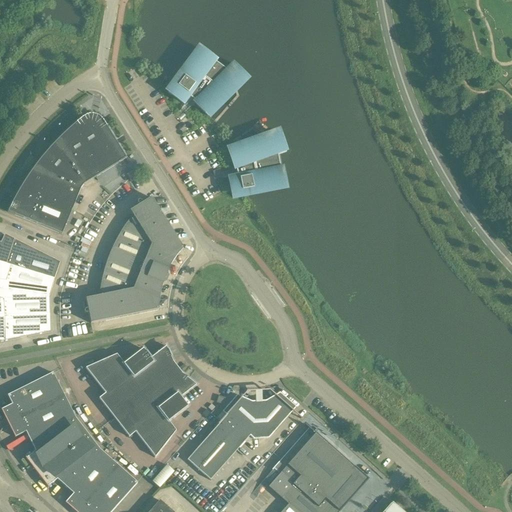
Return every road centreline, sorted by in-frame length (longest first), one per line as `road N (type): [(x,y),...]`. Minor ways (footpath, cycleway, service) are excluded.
road 1 (secondary): [(511,266),(447,183),(419,132),(381,0)]
road 2 (unclassified): [(292,360),(271,379),(240,382),(190,357),(177,325),(180,292),(211,254)]
road 3 (unclassified): [(459,511),(292,360)]
road 4 (unclassified): [(211,254),(98,79)]
road 5 (unclassified): [(292,360),(284,327),(245,271),(211,254)]
road 6 (unclassified): [(0,165),(59,98),(98,79)]
